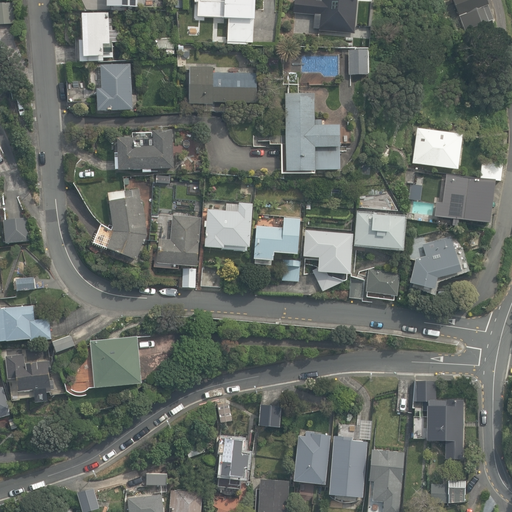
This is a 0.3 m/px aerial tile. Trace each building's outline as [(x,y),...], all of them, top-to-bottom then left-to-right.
[(227,45),(247,45),(247,43),(254,43),(254,0),(225,0),(225,2),(208,1),(207,0),(193,0),(194,2),(199,2),(198,17),(225,18),(224,19),(228,19),(227,45)] [(319,31),(355,33),(357,0),(316,0),(317,0),(314,0),(294,0),(293,13),(315,15),(314,29),(319,29),(319,31)] [(452,0),(466,31),(494,20),(486,0),(452,0)] [(0,4),(0,25),(15,24),(13,3),(0,4)] [(76,49),(77,63),(104,62),(104,58),(113,58),(112,41),(110,41),(109,13),(82,14),(84,49),(76,49)] [(166,50),(166,54),(175,54),(175,38),(157,38),(158,50),(166,50)] [(349,51),(349,75),(368,74),(368,50),(349,51)] [(97,89),(98,111),(133,109),(131,64),(100,65),(101,88),(97,89)] [(214,112),(229,112),(229,103),(256,103),(257,73),(213,73),(214,67),(189,67),(189,105),(214,105),(214,112)] [(67,82),(68,103),(87,102),(86,81),(67,82)] [(10,86),(13,100),(20,99),(16,84),(10,86)] [(286,95),(287,171),(340,170),(340,125),(315,126),(314,94),(286,95)] [(412,164),(458,170),(462,135),(417,129),(412,164)] [(143,170),(143,173),(151,172),(151,170),(174,169),(172,130),(153,131),(153,139),(136,140),(135,138),(118,138),(119,157),(115,157),(115,169),(119,169),(119,171),(143,170)] [(480,177),(500,180),(502,163),(482,160),(480,177)] [(409,189),(415,190),(417,171),(406,170),(405,184),(410,184),(409,189)] [(494,181),(446,175),(442,203),(436,202),(434,217),(488,224),(494,181)] [(107,249),(137,260),(147,235),(142,199),(141,200),(139,189),(108,193),(114,232),(107,249)] [(205,248),(224,249),(225,246),(250,248),(254,204),(228,202),(227,211),(208,209),(207,222),(206,222),(206,227),(207,227),(205,248)] [(355,245),(402,250),(405,217),(389,215),(389,217),(372,215),(372,214),(358,213),(355,245)] [(157,263),(197,267),(202,218),(173,215),(171,240),(160,239),(157,263)] [(256,226),(254,259),(255,259),(255,261),(259,264),(271,265),(271,261),(283,262),(282,281),(299,282),(301,256),(297,255),(300,219),(284,218),(283,228),(256,226)] [(27,219),(3,221),(6,245),(29,242),(27,219)] [(314,272),(323,291),(345,280),(345,274),(350,275),(354,235),(306,231),(304,257),(330,259),(329,262),(314,272)] [(410,284),(434,290),(437,278),(461,272),(451,237),(423,245),(426,257),(416,259),(410,284)] [(202,286),(220,288),(222,268),(203,267),(202,286)] [(369,269),(366,297),(394,300),(394,296),(399,296),(401,272),(369,269)] [(183,288),(196,288),(196,270),(184,270),(183,288)] [(16,279),(17,290),(36,289),(35,277),(16,279)] [(350,297),(362,299),(365,283),(353,280),(350,297)] [(0,308),(0,341),(31,338),(31,340),(52,338),(50,318),(35,319),(34,305),(0,308)] [(53,341),(57,352),(75,345),(71,334),(53,341)] [(91,340),(95,387),(142,383),(138,336),(91,340)] [(34,389),(36,402),(48,401),(47,392),(51,392),(48,360),(25,363),(24,354),(6,356),(8,378),(18,377),(19,391),(34,389)] [(445,459),(462,460),(464,401),(436,400),(437,381),(414,381),(413,401),(428,402),(428,406),(427,406),(427,417),(424,417),(424,428),(426,428),(426,442),(445,442),(445,459)] [(0,417),(11,414),(3,387),(1,387),(0,383),(0,417)] [(217,405),(220,423),(232,421),(228,403),(217,405)] [(259,426),(280,428),(282,407),(261,405),(259,426)] [(359,439),(370,440),(372,421),(360,421),(359,439)] [(293,480),(324,483),(329,434),(314,433),(314,430),(305,429),(304,435),(297,434),(293,480)] [(329,494),(363,497),(368,442),(354,441),(354,437),(334,436),(329,494)] [(220,475),(243,477),(244,467),(249,468),(250,455),(242,454),(243,440),(220,438),(219,454),(222,454),(220,475)] [(185,447),(189,458),(205,452),(205,450),(209,448),(206,441),(202,443),(201,441),(185,447)] [(399,511),(405,452),(372,449),(369,481),(374,481),(372,501),(383,502),(382,511),(399,511)] [(147,484),(167,485),(167,473),(147,473),(147,484)] [(287,511),(290,481),(260,479),(258,511),(287,511)] [(464,502),(465,481),(448,480),(448,483),(431,483),(430,503),(448,503),(448,502),(464,502)] [(78,492),(83,511),(84,511),(100,507),(94,487),(78,492)] [(200,511),(202,493),(174,491),(174,498),(172,498),(172,507),(173,507),(172,511),(200,511)] [(128,498),(129,511),(164,511),(162,494),(128,498)]
